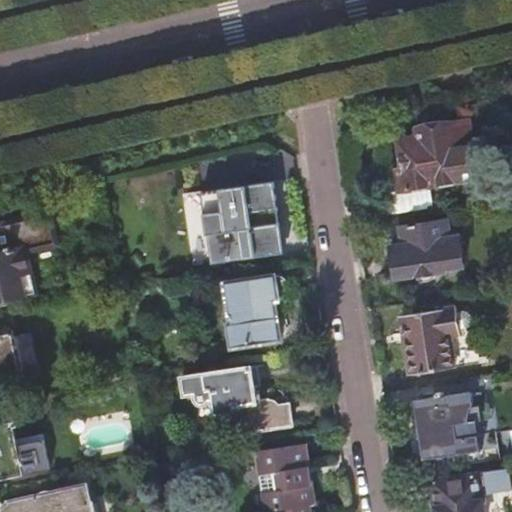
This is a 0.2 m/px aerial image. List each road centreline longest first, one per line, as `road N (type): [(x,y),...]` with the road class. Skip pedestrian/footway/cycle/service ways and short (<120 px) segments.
road 1 (residential): [(373,511),(294,14)]
road 2 (secondary): [(0,81),(294,14)]
